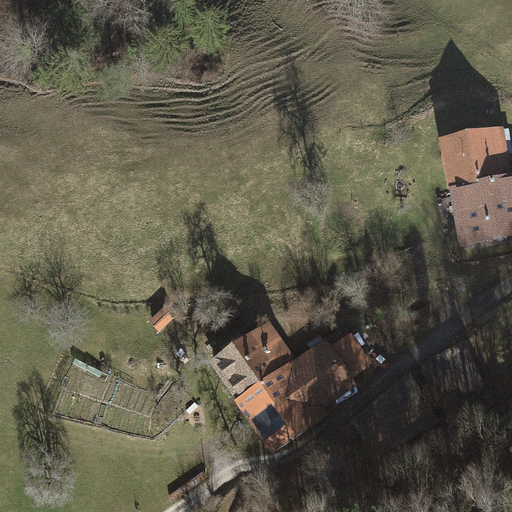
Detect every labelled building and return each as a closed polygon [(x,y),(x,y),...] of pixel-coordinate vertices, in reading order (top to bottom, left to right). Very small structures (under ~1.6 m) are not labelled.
[(450,195),(461,254),(511,245),(511,167),(506,134),(439,146),(448,195),(450,195)] [(422,327),(435,319),(428,308),(415,316),(422,327)] [(272,325),(210,368),(236,407),(235,408),(271,461),(330,420),(325,412),(358,390),(352,381),(373,367),(353,337),(331,352),(326,344),(298,364),(272,325)] [(463,342),(417,365),(449,426),(494,404),(485,386),(491,383),(479,360),(473,363),(463,342)] [(437,422),(409,372),(351,421),(372,459),(437,422)]
